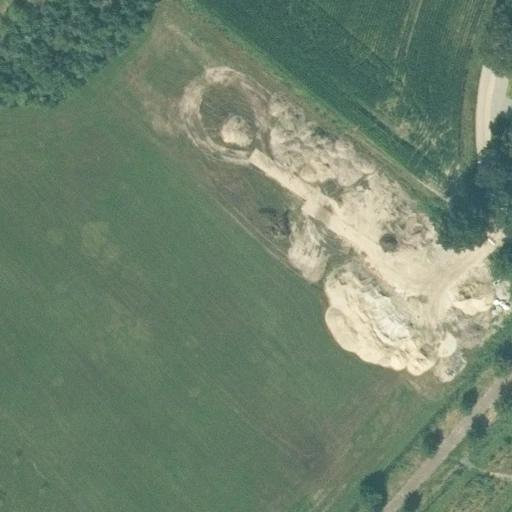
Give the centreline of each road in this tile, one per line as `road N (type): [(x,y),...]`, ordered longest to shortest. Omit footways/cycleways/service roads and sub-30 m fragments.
road 1 (unclassified): [(511,233),(488,204),(478,134),(492,41),(508,0)]
road 2 (unknown): [(384,511),(511,367)]
